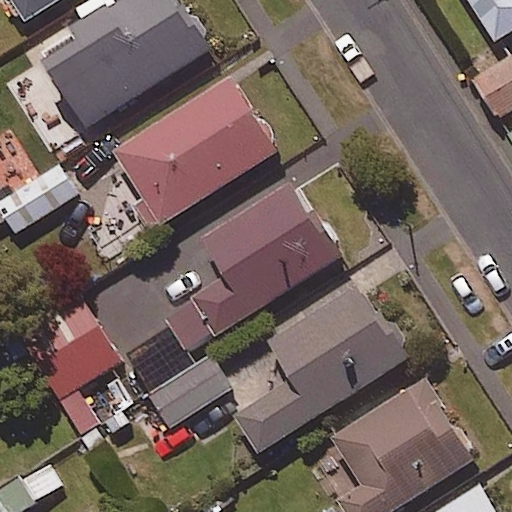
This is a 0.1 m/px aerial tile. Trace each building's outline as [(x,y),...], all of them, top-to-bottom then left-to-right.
[(15,0),(30,23),(65,0),(15,0)] [(221,47),(191,0),(125,0),(79,30),(82,34),(47,56),(94,129),(221,47)] [(511,0),(473,0),(502,45),(511,38),(511,0)] [(511,59),(478,80),(503,121),(511,115),(511,59)] [(285,150),(239,78),(119,153),(148,198),(130,209),(147,236),(285,150)] [(81,192),(67,171),(7,210),(20,231),(81,192)] [(317,214),(297,182),(206,239),(230,277),(194,300),(196,303),(170,319),(191,351),(219,333),(221,338),(350,256),(342,243),(343,237),(336,225),(330,225),(321,212),(317,214)] [(264,453),(418,359),(411,348),(412,341),(410,334),(406,328),(401,325),(396,325),(388,312),(384,314),(366,284),(274,341),(299,381),(242,416),(264,453)] [(123,382),(132,378),(90,296),(26,329),(67,410),(70,409),(79,423),(129,392),(123,382)] [(187,371),(176,353),(142,374),(173,425),(236,387),(216,354),(187,371)] [(401,511),(483,460),(432,380),(338,440),(369,488),(344,503),(349,511),(401,511)] [(24,478),(0,493),(0,511),(29,511),(69,487),(55,466),(27,484),(24,478)] [(504,511),(487,485),(445,511),(504,511)]
